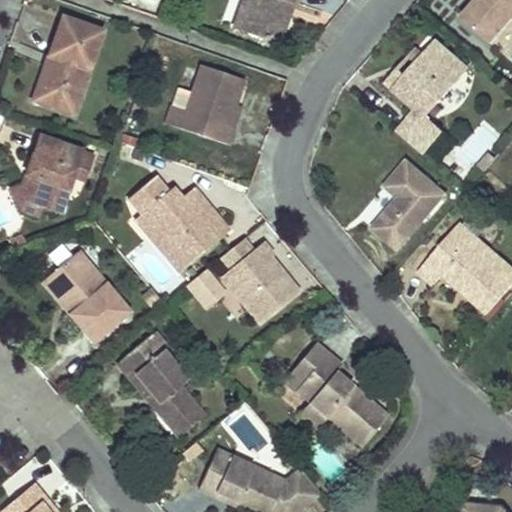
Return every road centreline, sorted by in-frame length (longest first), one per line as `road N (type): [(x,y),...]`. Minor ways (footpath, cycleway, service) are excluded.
road 1 (residential): [(389,0),(316,84),(289,155),(290,185),(313,227),(463,405)]
road 2 (residential): [(0,375),(66,430),(136,511)]
road 3 (residential): [(367,511),(463,405)]
